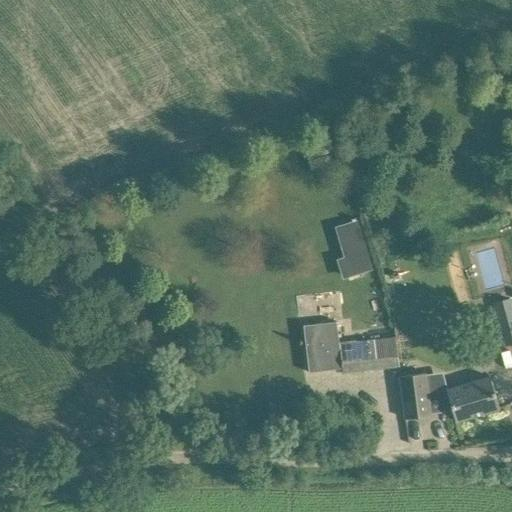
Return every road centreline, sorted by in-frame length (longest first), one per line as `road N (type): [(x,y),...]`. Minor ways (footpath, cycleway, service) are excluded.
road 1 (residential): [(0,489),(181,455),(413,459),(511,451)]
road 2 (track): [(0,162),(169,408),(181,455)]
